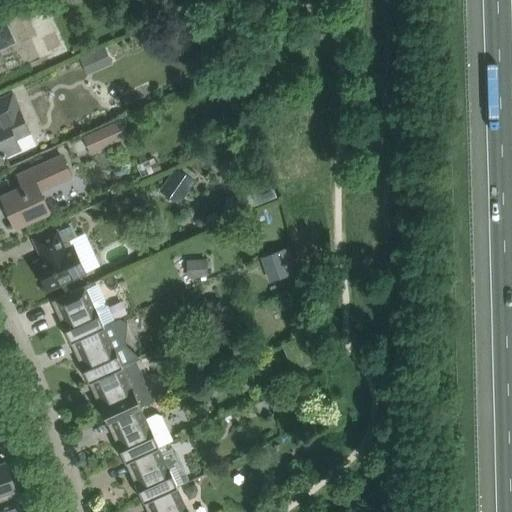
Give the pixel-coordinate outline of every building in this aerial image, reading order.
[(0,46),(15,40),(4,16),(0,17),(0,46)] [(88,74),(113,63),(105,46),(80,57),(88,74)] [(246,71),(231,77),(236,90),(251,84),(246,71)] [(0,156),(6,154),(4,150),(19,143),(13,132),(27,126),(12,93),(0,98),(0,156)] [(83,135),(91,152),(128,135),(120,119),(83,135)] [(62,155),(36,166),(16,176),(21,186),(1,195),(15,226),(50,211),(40,189),(71,175),(62,155)] [(176,165),(159,189),(179,204),(196,179),(176,165)] [(236,187),(245,208),(276,194),(270,180),(251,189),(248,182),(236,187)] [(71,221),(34,237),(41,252),(44,251),(46,256),(35,261),(47,289),(86,271),(73,244),(72,244),(70,239),(77,235),(71,221)] [(269,280),(297,270),(289,246),(261,256),(269,280)] [(186,260),(187,277),(208,275),(208,274),(207,260),(206,258),(186,260)] [(85,285),(55,298),(66,321),(62,322),(70,340),(104,325),(115,320),(108,304),(105,302),(96,306),(95,307),(86,288),(85,285)] [(103,325),(70,340),(71,341),(74,339),(84,361),(80,362),(89,381),(92,379),(121,365),(114,349),(126,344),(128,321),(120,317),(115,320),(104,325),(103,325)] [(314,359),(303,334),(282,343),(293,368),(314,359)] [(183,349),(200,362),(209,349),(192,337),(183,349)] [(107,420),(141,405),(132,387),(131,387),(121,365),(92,379),(102,401),(99,402),(107,420)] [(309,380),(301,385),(307,396),(315,391),(309,380)] [(141,405),(107,420),(107,421),(111,419),(120,441),(117,442),(125,460),(159,445),(151,427),(149,427),(140,406),(141,405)] [(135,483),(143,500),(177,485),(169,467),(168,467),(158,446),(159,445),(125,460),(125,461),(129,459),(138,481),(135,483)] [(0,494),(16,488),(5,460),(0,462),(0,494)] [(292,479),(311,478),(311,468),(291,469),(292,479)] [(177,485),(143,500),(143,501),(147,499),(152,511),(189,511),(187,507),(186,508),(176,486),(177,486),(177,485)]
